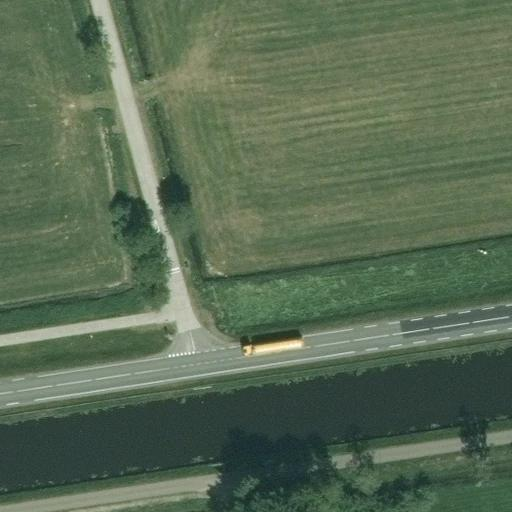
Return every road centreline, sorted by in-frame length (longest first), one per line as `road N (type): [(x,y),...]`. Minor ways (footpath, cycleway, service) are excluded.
road 1 (unclassified): [(5,511),(511,437)]
road 2 (unclassified): [(195,364),(101,0)]
road 3 (primary): [(511,316),(195,364)]
road 4 (primary): [(195,364),(0,394)]
